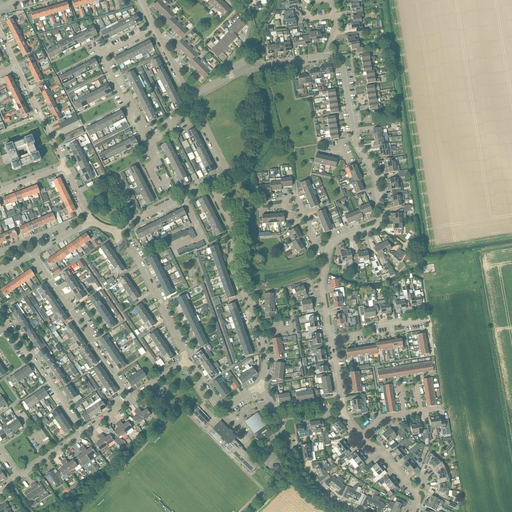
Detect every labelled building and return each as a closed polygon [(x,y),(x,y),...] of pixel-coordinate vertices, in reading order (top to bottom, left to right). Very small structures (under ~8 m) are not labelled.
[(81,6),(78,0),(75,0),(72,1),(74,8),(81,6)] [(158,11),(165,5),(162,1),(163,0),(159,0),(154,6),(158,11)] [(225,4),(221,0),(219,0),(214,6),(219,11),(225,4)] [(289,10),(291,9),(296,8),(296,5),(299,5),(298,0),(285,0),(286,2),(288,1),(289,6),(288,6),(289,10)] [(158,11),(163,16),(170,9),(167,6),(169,4),(167,2),(165,5),(158,11)] [(362,2),(361,2),(358,2),(351,3),(348,4),(348,6),(350,6),(351,10),(356,9),(356,13),(363,12),(362,5),(362,4),(362,2)] [(60,12),(63,11),(61,4),(55,6),(57,13),(58,15),(61,14),(60,12)] [(230,9),(225,4),(219,11),(224,16),(230,9)] [(51,15),(57,13),(55,6),(49,8),(51,15)] [(172,7),(170,9),(163,16),(168,21),(175,14),(177,12),(174,9),(172,7)] [(51,15),(49,8),(43,10),(45,17),(51,15)] [(285,15),(283,15),(284,21),(285,20),(286,28),(297,27),(295,18),(293,19),(292,9),(284,10),(285,15)] [(45,17),(43,10),(37,11),(39,18),(45,17)] [(39,18),(37,11),(31,13),(33,20),(39,18)] [(364,18),(363,12),(356,13),(357,16),(352,17),(353,21),(351,21),(351,23),(351,24),(358,22),(359,22),(361,22),(360,19),(364,18)] [(177,16),(175,14),(168,21),(166,23),(171,28),(177,21),(175,19),(177,17),(176,16),(177,16)] [(137,15),(130,18),(134,26),(140,22),(137,15)] [(129,16),(123,19),(128,29),(134,26),(130,18),(129,16)] [(117,21),(119,24),(122,32),(128,29),(123,19),(123,18),(117,21)] [(16,25),(18,24),(17,22),(20,21),(20,20),(14,22),(13,19),(6,22),(9,28),(16,25)] [(171,28),(176,33),(182,27),(179,23),(182,21),(180,19),(180,20),(179,19),(177,21),(171,28)] [(238,19),(234,24),(240,31),(245,26),(238,19)] [(360,25),(359,22),(358,22),(351,24),(351,23),(348,24),(349,26),(351,26),(351,30),(356,29),(356,33),(357,33),(362,32),(363,32),(362,25),(360,25)] [(117,35),(122,32),(119,24),(113,27),(117,35)] [(185,24),(182,27),(176,33),(181,38),(188,32),(184,28),(187,26),(185,24)] [(230,30),(236,35),(240,31),(234,24),(228,29),(230,31),(230,30)] [(9,28),(12,34),(18,31),(16,25),(9,28)] [(317,31),(315,32),(316,42),(318,42),(318,40),(321,39),(325,39),(323,26),(317,27),(317,31)] [(94,27),(87,30),(91,38),(97,35),(94,27)] [(111,37),(117,35),(113,27),(107,30),(111,37)] [(308,28),(308,32),(309,32),(310,41),(313,41),(314,43),(316,42),(315,32),(311,32),(310,28),(308,28)] [(303,47),(305,47),(303,33),(304,37),(300,38),(299,29),(297,29),(299,46),(302,45),(303,47)] [(85,41),(91,38),(87,30),(82,33),(85,41)] [(111,37),(107,30),(101,33),(105,41),(111,37)] [(225,35),(232,42),(237,37),(236,35),(230,30),(230,31),(225,35)] [(12,34),(15,39),(21,36),(18,31),(12,34)] [(363,36),(362,32),(357,33),(356,33),(351,34),(351,37),(347,38),(347,42),(345,42),(346,45),(348,44),(356,43),(359,42),(358,39),(358,37),(363,36)] [(85,41),(82,33),(76,36),(80,44),(85,41)] [(80,44),(76,36),(74,34),(72,35),(73,37),(70,39),(74,47),(80,44)] [(227,47),(232,42),(225,35),(220,40),(227,47)] [(15,39),(17,45),(24,42),(21,36),(15,39)] [(68,37),(63,39),(68,50),(74,47),(70,39),(68,37)] [(176,46),(181,51),(188,44),(184,41),(187,39),(185,37),(176,46)] [(62,53),(68,50),(63,39),(57,42),(58,45),(62,53)] [(29,46),(29,45),(27,40),(24,42),(17,45),(20,50),(27,47),(29,46)] [(143,43),(147,51),(153,48),(149,40),(143,43)] [(188,44),(181,51),(186,56),(192,49),(189,46),(192,44),(193,42),(192,40),(190,42),(188,44)] [(222,52),(227,47),(220,40),(215,45),(222,52)] [(274,55),(273,45),(270,46),(269,41),(266,41),(268,54),(272,54),(272,56),(274,55)] [(50,44),(52,48),(56,56),(62,53),(58,45),(55,46),(53,42),(50,44)] [(359,46),(359,42),(356,43),(348,44),(349,46),(351,46),(351,50),(356,49),(357,53),(363,52),(362,45),(359,46)] [(141,54),(147,51),(143,43),(138,46),(141,54)] [(197,45),(192,49),(186,56),(191,61),(198,54),(197,54),(199,52),(196,49),(197,49),(196,48),(199,46),(197,45)] [(217,57),(222,52),(215,45),(211,51),(217,57)] [(141,54),(138,46),(132,49),(135,57),(141,54)] [(30,53),(27,47),(20,50),(23,56),(30,53)] [(50,59),(56,56),(52,48),(46,51),(50,59)] [(129,60),(135,57),(132,49),(126,52),(129,60)] [(126,52),(120,55),(123,63),(129,60),(126,52)] [(198,54),(191,61),(189,63),(194,68),(200,61),(197,58),(201,54),(199,53),(198,54)] [(117,66),(123,63),(120,55),(114,58),(117,66)] [(25,61),(28,66),(35,63),(32,58),(25,61)] [(151,62),(154,68),(161,64),(158,58),(151,62)] [(95,59),(89,62),(93,71),(95,70),(95,69),(99,67),(95,59)] [(202,59),(200,61),(194,68),(199,73),(205,66),(202,63),(204,61),(202,59)] [(205,66),(199,73),(204,78),(207,74),(212,70),(209,66),(212,62),(211,61),(207,64),(205,66)] [(93,71),(89,62),(83,65),(87,73),(92,70),(92,71),(93,71)] [(28,66),(31,72),(37,69),(35,63),(28,66)] [(164,70),(161,64),(154,68),(157,74),(164,70)] [(81,76),(87,73),(83,65),(77,68),(81,76)] [(40,68),(37,69),(31,72),(34,78),(40,75),(38,70),(40,69),(45,67),(44,66),(40,68)] [(76,78),(81,76),(77,68),(71,71),(75,79),(76,81),(77,81),(76,78)] [(164,70),(157,74),(160,80),(167,76),(164,70)] [(69,82),(75,79),(71,71),(65,74),(69,82)] [(125,75),(129,81),(136,77),(133,71),(125,75)] [(69,82),(65,74),(59,77),(63,85),(69,82)] [(306,84),(304,74),(301,74),(302,76),(298,77),(299,80),(294,81),(296,91),(303,89),(302,85),(306,84)] [(43,80),(40,75),(34,78),(37,83),(43,80)] [(4,79),(7,85),(13,82),(10,76),(4,79)] [(170,82),(167,76),(160,80),(163,86),(170,82)] [(129,81),(132,87),(139,83),(136,77),(129,81)] [(7,85),(4,87),(5,88),(7,92),(10,91),(16,88),(13,82),(7,85)] [(39,88),(42,94),(48,90),(51,89),(50,88),(49,86),(47,88),(44,82),(40,85),(41,87),(39,88)] [(163,86),(166,92),(173,88),(170,82),(163,86)] [(101,86),(106,96),(112,93),(108,85),(107,83),(103,85),(102,85),(101,86)] [(142,89),(139,83),(132,87),(135,93),(142,89)] [(364,91),(365,93),(375,91),(375,88),(379,88),(378,85),(366,87),(366,90),(364,91)] [(100,99),(106,96),(101,86),(100,86),(100,89),(96,91),(100,99)] [(20,94),(16,88),(10,91),(13,97),(20,94)] [(176,94),(173,88),(166,92),(169,98),(176,94)] [(48,90),(42,94),(45,99),(58,92),(57,89),(49,93),(48,90)] [(135,93),(137,98),(145,95),(142,89),(135,93)] [(96,91),(90,94),(94,102),(100,99),(96,91)] [(23,101),(20,94),(13,97),(16,104),(23,101)] [(88,105),(94,102),(90,94),(84,97),(88,105)] [(179,100),(176,94),(169,98),(172,103),(179,100)] [(137,98),(140,104),(148,100),(145,95),(137,98)] [(338,95),(328,97),(328,100),(323,101),(324,103),(337,101),(336,98),(338,98),(338,95)] [(45,99),(47,105),(54,102),(51,96),(45,99)] [(381,99),(380,96),(368,98),(368,102),(366,102),(367,104),(377,103),(376,100),(381,99)] [(56,100),(54,102),(47,105),(50,111),(57,107),(55,105),(58,103),(57,102),(60,100),(59,97),(56,99),(56,100)] [(76,111),(82,108),(78,100),(76,97),(74,98),(76,101),(72,103),(76,111)] [(84,97),(78,100),(82,108),(88,105),(84,97)] [(148,100),(140,104),(143,110),(151,106),(148,100)] [(179,100),(172,103),(175,110),(182,106),(182,104),(183,104),(181,101),(180,102),(179,100)] [(26,107),(23,101),(16,104),(19,110),(26,107)] [(377,103),(367,104),(367,107),(369,106),(369,110),(371,110),(371,111),(373,111),(374,113),(381,112),(380,108),(382,108),(382,105),(377,106),(377,103)] [(143,110),(146,116),(154,112),(151,106),(143,110)] [(12,112),(13,115),(17,113),(19,118),(29,113),(26,107),(19,110),(16,111),(16,110),(12,112)] [(50,111),(53,116),(60,113),(57,107),(50,111)] [(73,110),(72,107),(69,108),(69,110),(66,111),(64,108),(61,110),(62,112),(60,113),(53,116),(56,122),(62,119),(61,116),(73,110)] [(339,107),(329,108),(330,111),(322,112),(323,115),(338,113),(338,109),(340,109),(339,107)] [(121,111),(115,114),(119,122),(125,118),(121,111)] [(157,118),(154,112),(146,116),(150,122),(157,118)] [(113,125),(119,122),(115,114),(109,117),(113,125)] [(113,125),(109,117),(103,120),(107,128),(113,125)] [(101,131),(107,128),(103,120),(97,123),(101,131)] [(338,121),(328,123),(328,126),(323,127),(324,130),(337,127),(336,124),(338,124),(338,121)] [(97,123),(91,126),(95,134),(101,131),(97,123)] [(373,132),(372,133),(372,135),(383,133),(387,133),(387,130),(386,126),(386,125),(387,125),(387,123),(386,124),(381,124),(376,125),(377,128),(373,129),(373,132)] [(89,137),(95,134),(91,126),(85,129),(89,137)] [(187,133),(190,139),(197,135),(194,129),(187,133)] [(340,135),(340,133),(329,135),(330,138),(325,138),(326,141),(339,139),(338,135),(340,135)] [(197,135),(190,139),(193,145),(200,141),(197,135)] [(4,146),(7,154),(8,153),(11,163),(14,171),(21,168),(21,167),(33,162),(33,163),(41,160),(38,153),(37,153),(34,144),(35,143),(32,136),(24,139),(12,144),(12,143),(4,146)] [(128,140),(132,148),(138,144),(134,137),(128,140)] [(69,146),(72,152),(80,148),(79,148),(82,146),(79,141),(78,138),(66,144),(67,146),(69,146)] [(388,141),(388,138),(375,140),(375,144),(373,144),(374,147),(377,146),(384,145),(384,144),(384,141),(388,141)] [(126,151),(132,148),(128,140),(122,143),(126,151)] [(184,142),(182,143),(185,149),(190,146),(187,140),(184,142)] [(200,141),(193,145),(196,151),(203,147),(200,141)] [(161,145),(164,151),(172,148),(169,142),(161,145)] [(122,143),(116,146),(120,154),(126,151),(122,143)] [(114,157),(120,154),(116,146),(110,149),(114,157)] [(206,152),(203,147),(196,151),(199,156),(206,152)] [(83,154),(80,148),(72,152),(75,158),(83,154)] [(175,153),(172,148),(164,151),(167,157),(175,153)] [(114,157),(110,149),(104,152),(108,159),(114,157)] [(395,151),(395,149),(379,151),(380,154),(378,155),(378,157),(382,157),(392,156),(391,152),(393,152),(393,151),(395,151)] [(102,163),(108,159),(104,152),(98,155),(102,163)] [(209,158),(206,152),(199,156),(202,162),(209,158)] [(85,153),(83,154),(75,158),(78,164),(86,160),(85,159),(87,158),(85,153)] [(178,159),(175,153),(167,157),(170,163),(178,159)] [(386,162),(384,163),(385,165),(386,165),(387,168),(395,166),(398,166),(397,161),(398,161),(397,157),(395,157),(396,158),(394,158),(385,159),(386,162)] [(202,162),(204,168),(212,164),(209,158),(202,162)] [(170,163),(173,169),(181,165),(178,159),(170,163)] [(86,160),(78,164),(81,170),(88,166),(86,160)] [(215,170),(212,164),(204,168),(208,174),(215,170)] [(348,167),(350,172),(358,169),(356,164),(348,167)] [(181,165),(173,169),(176,175),(184,171),(181,165)] [(88,166),(81,170),(84,175),(91,172),(88,166)] [(128,169),(132,176),(139,172),(136,166),(128,169)] [(358,169),(350,172),(352,178),(360,174),(358,169)] [(176,175),(179,181),(187,177),(184,171),(176,175)] [(94,178),(91,172),(84,175),(87,181),(91,179),(94,178)] [(132,176),(134,181),(142,177),(139,172),(132,176)] [(145,183),(142,177),(134,181),(137,187),(145,183)] [(190,183),(187,177),(179,181),(182,187),(190,183)] [(56,186),(56,187),(63,183),(60,178),(49,183),(52,188),(56,186)] [(300,183),(302,189),(310,185),(308,180),(300,183)] [(352,183),(354,189),(362,185),(360,180),(357,182),(357,181),(354,182),(352,183)] [(65,189),(63,183),(56,187),(58,192),(65,189)] [(148,189),(145,183),(137,187),(140,193),(148,189)] [(401,183),(398,183),(389,185),(390,187),(388,187),(389,190),(391,190),(392,193),(400,192),(399,188),(402,188),(401,183)] [(37,185),(31,187),(34,195),(40,192),(37,185)] [(302,189),(304,194),(312,190),(310,185),(302,189)] [(362,185),(354,189),(356,194),(364,190),(362,185)] [(34,195),(31,187),(25,190),(28,197),(34,195)] [(65,189),(58,192),(61,197),(68,194),(65,189)] [(140,193),(143,199),(151,195),(148,189),(140,193)] [(22,199),(28,197),(25,190),(20,192),(22,199)] [(314,196),(312,190),(304,194),(306,199),(314,196)] [(22,199),(20,192),(14,194),(17,201),(22,199)] [(392,199),(392,202),(401,200),(404,200),(403,195),(400,196),(400,194),(403,193),(402,192),(400,192),(392,193),(392,197),(390,197),(390,200),(392,199)] [(17,201),(14,194),(8,196),(11,203),(17,201)] [(70,200),(68,194),(61,197),(64,203),(70,200)] [(151,195),(143,199),(146,205),(154,201),(151,195)] [(11,203),(8,196),(3,198),(6,205),(11,203)] [(316,201),(314,196),(306,199),(309,204),(316,201)] [(198,200),(201,206),(209,203),(206,197),(198,200)] [(61,204),(64,210),(73,205),(70,200),(64,203),(61,204)] [(318,206),(316,201),(309,204),(311,209),(318,206)] [(201,206),(204,212),(212,208),(209,203),(201,206)] [(369,204),(364,206),(367,213),(372,211),(369,204)] [(76,211),(73,205),(64,210),(62,210),(59,212),(55,214),(57,219),(60,217),(59,215),(64,213),(65,216),(70,213),(73,212),(76,211)] [(367,213),(364,206),(359,208),(360,210),(362,215),(367,213)] [(180,219),(182,222),(188,218),(183,208),(176,211),(180,219)] [(204,212),(207,218),(215,214),(212,208),(204,212)] [(14,210),(13,209),(6,213),(8,218),(16,215),(14,210)] [(317,213),(319,218),(326,215),(324,210),(317,213)] [(363,218),(362,215),(360,210),(355,212),(358,220),(363,218)] [(174,222),(180,219),(176,211),(171,214),(174,222)] [(358,220),(355,212),(349,214),(353,222),(358,220)] [(47,216),(50,222),(56,220),(53,213),(47,216)] [(28,232),(25,225),(23,222),(22,218),(20,214),(13,217),(15,222),(19,221),(22,227),(19,228),(22,234),(28,232)] [(171,214),(165,217),(169,225),(174,222),(171,214)] [(215,214),(207,218),(210,224),(218,220),(215,214)] [(342,218),(344,223),(347,222),(348,224),(353,222),(349,214),(347,215),(346,214),(344,215),(344,217),(343,217),(342,218)] [(319,218),(321,223),(328,220),(326,215),(319,218)] [(44,225),(50,222),(47,216),(42,218),(44,225)] [(163,228),(169,225),(165,217),(159,220),(163,228)] [(42,218),(36,221),(39,227),(44,225),(42,218)] [(163,228),(159,220),(153,223),(157,231),(158,233),(160,232),(159,230),(163,228)] [(210,224),(213,230),(221,226),(218,220),(210,224)] [(328,220),(321,223),(323,228),(330,225),(328,220)] [(33,230),(39,227),(36,221),(30,223),(33,230)] [(30,223),(25,225),(28,232),(33,230),(30,223)] [(151,234),(157,231),(153,223),(147,226),(151,234)] [(333,230),(330,225),(323,228),(325,233),(333,230)] [(147,226),(141,229),(145,237),(151,234),(147,226)] [(224,232),(221,226),(213,230),(216,236),(224,232)] [(289,236),(290,238),(299,232),(296,227),(289,232),(291,234),(289,236)] [(139,240),(145,237),(141,229),(135,232),(139,240)] [(9,232),(12,239),(18,236),(15,230),(9,232)] [(407,240),(410,242),(414,237),(416,234),(412,231),(410,234),(411,235),(407,240)] [(302,237),(299,232),(290,238),(291,240),(293,239),(294,241),(298,239),(302,237)] [(398,233),(395,236),(405,243),(407,240),(398,233)] [(85,243),(88,248),(90,251),(99,245),(96,240),(92,243),(93,243),(90,245),(88,241),(90,240),(86,234),(81,237),(85,243)] [(80,247),(85,243),(81,237),(76,240),(80,247)] [(301,243),(298,239),(294,241),(291,243),(293,246),(291,247),(292,249),(301,243)] [(76,240),(71,244),(75,250),(80,247),(76,240)] [(383,243),(388,253),(390,252),(389,250),(394,247),(391,242),(388,243),(389,242),(388,240),(383,243)] [(304,248),(301,243),(292,249),(293,251),(295,250),(297,253),(298,252),(300,254),(302,253),(300,251),(304,248)] [(388,253),(383,243),(380,245),(380,243),(378,245),(383,253),(385,252),(386,254),(388,253)] [(71,244),(66,247),(70,253),(75,250),(71,244)] [(100,248),(104,253),(111,249),(107,244),(100,248)] [(209,248),(211,254),(219,251),(217,245),(209,248)] [(383,253),(378,245),(375,246),(376,247),(374,248),(378,256),(383,253)] [(65,257),(70,253),(66,247),(61,251),(65,257)] [(114,254),(111,249),(104,253),(108,259),(114,254)] [(356,264),(356,262),(355,261),(352,261),(351,254),(350,249),(348,250),(348,251),(345,252),(347,263),(352,263),(353,268),(354,268),(355,268),(356,268),(356,264)] [(61,251),(56,254),(60,260),(65,257),(61,251)] [(211,254),(213,259),(221,257),(219,251),(211,254)] [(347,263),(345,252),(343,252),(343,251),(340,251),(341,257),(338,257),(339,264),(342,264),(342,261),(347,261),(347,263)] [(358,265),(364,264),(364,261),(362,252),(360,252),(360,251),(357,251),(357,254),(354,255),(355,261),(356,262),(358,262),(358,265)] [(56,263),(60,260),(56,254),(51,257),(56,263)] [(118,259),(114,254),(108,259),(111,264),(118,259)] [(148,259),(151,264),(158,261),(155,256),(148,259)] [(209,267),(215,265),(223,262),(221,257),(213,259),(209,261),(210,263),(208,264),(209,267)] [(46,261),(43,263),(47,269),(50,267),(53,266),(55,264),(51,258),(46,261)] [(81,269),(86,266),(82,259),(77,263),(81,269)] [(118,259),(111,264),(115,269),(121,265),(118,259)] [(151,264),(153,270),(160,266),(158,261),(151,264)] [(215,265),(217,271),(225,268),(223,262),(215,265)] [(125,270),(121,265),(115,269),(111,272),(113,274),(117,272),(118,274),(125,270)] [(162,269),(160,266),(153,270),(156,275),(163,272),(162,269)] [(57,268),(51,272),(54,276),(60,272),(57,268)] [(225,268),(217,271),(219,276),(227,274),(225,268)] [(25,273),(30,279),(35,276),(30,269),(25,273)] [(65,280),(72,275),(68,270),(61,275),(65,280)] [(156,275),(159,281),(166,277),(163,272),(156,275)] [(25,282),(30,279),(25,273),(20,276),(25,282)] [(219,276),(221,282),(229,279),(227,274),(219,276)] [(72,275),(65,280),(68,285),(75,281),(72,275)] [(15,280),(20,286),(25,282),(20,276),(15,280)] [(123,286),(129,281),(126,276),(119,281),(120,283),(117,285),(120,288),(123,286)] [(112,277),(104,283),(102,284),(104,287),(110,283),(114,280),(112,277)] [(168,283),(166,277),(159,281),(161,286),(168,283)] [(229,279),(221,282),(223,288),(231,285),(229,279)] [(339,287),(338,279),(330,281),(331,288),(339,287)] [(15,289),(20,286),(15,280),(10,283),(15,289)] [(75,281),(68,285),(72,290),(79,286),(75,281)] [(129,281),(123,286),(126,291),(133,287),(129,281)] [(10,283),(5,286),(10,293),(15,289),(10,283)] [(168,283),(161,286),(164,292),(171,288),(168,283)] [(72,290),(75,296),(82,291),(85,289),(82,284),(79,286),(72,290)] [(294,289),(295,293),(305,290),(303,286),(301,286),(300,284),(295,286),(295,284),(290,286),(291,287),(290,287),(291,290),(294,289)] [(36,290),(40,295),(48,290),(44,285),(39,288),(36,290)] [(223,288),(225,293),(233,291),(231,285),(223,288)] [(5,296),(10,293),(5,286),(0,290),(5,296)] [(133,287),(126,291),(130,296),(136,292),(133,287)] [(174,294),(171,288),(164,292),(167,297),(174,294)] [(336,292),(332,293),(333,298),(344,296),(343,289),(342,289),(342,288),(335,289),(336,292)] [(40,295),(43,300),(51,295),(48,290),(40,295)] [(298,300),(302,299),(308,297),(307,295),(306,295),(305,290),(295,293),(298,300)] [(82,291),(75,296),(79,301),(80,302),(89,297),(87,295),(86,296),(82,291)] [(235,296),(233,291),(225,293),(227,299),(235,296)] [(264,300),(276,300),(275,297),(274,297),(273,293),(278,293),(278,291),(269,292),(269,294),(264,294),(264,300)] [(140,297),(136,292),(130,296),(133,301),(129,304),(130,307),(135,304),(134,302),(140,297)] [(412,306),(417,306),(415,297),(414,292),(410,294),(407,295),(407,297),(408,302),(411,302),(412,306)] [(420,296),(415,297),(417,306),(422,305),(421,300),(424,299),(424,303),(423,292),(419,293),(420,296)] [(404,296),(399,297),(400,301),(401,310),(406,309),(406,305),(409,305),(408,302),(407,297),(407,295),(407,293),(403,294),(404,296)] [(51,295),(43,300),(44,300),(45,302),(47,301),(49,303),(55,299),(51,295)] [(90,299),(93,305),(99,300),(96,295),(90,299)] [(180,304),(187,301),(184,295),(177,299),(180,304)] [(214,297),(212,298),(215,306),(221,304),(218,296),(214,297)] [(308,297),(302,299),(302,301),(301,301),(302,306),(312,305),(311,300),(309,300),(308,297)] [(393,309),(391,297),(392,299),(389,299),(389,300),(388,304),(385,305),(386,314),(391,313),(391,309),(393,309)] [(394,297),(391,297),(393,309),(393,308),(396,307),(396,310),(401,310),(400,301),(397,301),(396,298),(394,297)] [(49,303),(52,308),(58,304),(55,299),(49,303)] [(103,305),(99,300),(93,305),(96,309),(103,305)] [(381,314),(386,314),(385,305),(384,300),(377,301),(377,304),(378,310),(380,310),(381,314)] [(180,304),(182,309),(189,306),(187,301),(180,304)] [(342,302),(334,303),(334,308),(341,307),(341,310),(347,310),(347,306),(343,307),(342,302)] [(9,308),(13,314),(21,308),(17,303),(15,305),(14,304),(9,308)] [(207,310),(210,310),(212,309),(210,303),(208,304),(202,307),(204,312),(206,311),(207,310)] [(230,304),(227,305),(229,311),(237,309),(235,303),(230,304)] [(52,308),(56,313),(61,309),(58,304),(52,308)] [(134,309),(138,314),(145,309),(141,304),(134,309)] [(378,310),(377,304),(374,305),(374,306),(368,307),(369,309),(370,317),(376,316),(375,310),(378,310)] [(96,309),(100,314),(106,310),(103,305),(96,309)] [(313,309),(312,305),(302,306),(303,311),(307,310),(307,313),(314,312),(313,309)] [(192,311),(189,306),(182,309),(185,315),(192,311)] [(365,318),(370,317),(369,309),(366,309),(366,308),(363,308),(363,306),(359,307),(360,315),(364,314),(365,318)] [(24,313),(21,308),(13,314),(16,318),(22,314),(24,313)] [(41,309),(37,311),(41,316),(46,313),(42,308),(41,309)] [(61,309),(56,313),(57,316),(54,318),(55,320),(65,314),(61,309)] [(148,314),(145,309),(138,314),(141,319),(148,314)] [(100,314),(103,319),(110,315),(106,310),(100,314)] [(342,314),(336,315),(336,320),(345,319),(347,318),(349,318),(347,310),(341,310),(342,314)] [(195,317),(192,311),(185,315),(187,320),(195,317)] [(46,313),(41,316),(44,321),(49,318),(46,313)] [(25,320),(22,314),(16,318),(19,324),(25,320)] [(65,314),(55,320),(55,321),(59,318),(62,323),(68,319),(65,314)] [(152,319),(148,314),(141,319),(145,324),(152,319)] [(241,320),(239,314),(231,317),(233,322),(241,320)] [(309,320),(310,323),(319,322),(318,316),(312,317),(312,314),(305,315),(306,320),(306,321),(309,320)] [(103,319),(107,324),(113,320),(110,315),(103,319)] [(187,320),(190,326),(197,322),(195,317),(187,320)] [(345,319),(336,320),(337,325),(342,325),(344,324),(344,327),(348,326),(348,324),(347,318),(345,319)] [(145,324),(142,326),(144,328),(146,326),(148,329),(149,330),(150,331),(151,330),(152,329),(154,328),(153,327),(155,325),(152,319),(145,324)] [(19,324),(23,329),(29,325),(25,320),(19,324)] [(113,320),(107,324),(110,329),(116,325),(113,320)] [(233,322),(235,328),(243,326),(241,320),(233,322)] [(200,328),(203,326),(200,321),(197,322),(190,326),(193,331),(200,328)] [(319,322),(310,323),(310,326),(307,326),(308,332),(315,331),(314,328),(319,327),(319,322)] [(64,332),(66,334),(74,328),(71,323),(67,326),(65,327),(67,330),(64,332)] [(23,329),(26,333),(32,330),(29,325),(23,329)] [(235,328),(237,334),(245,331),(243,326),(235,328)] [(70,335),(72,337),(78,333),(74,328),(66,334),(67,337),(70,335)] [(200,328),(193,331),(195,337),(202,333),(200,328)] [(35,335),(32,330),(26,333),(30,338),(35,335)] [(149,336),(153,341),(160,336),(156,331),(149,336)] [(247,337),(245,331),(237,334),(239,340),(247,337)] [(315,334),(315,331),(308,332),(309,337),(312,337),(312,340),(321,338),(320,333),(315,334)] [(78,333),(72,337),(75,342),(81,338),(78,333)] [(202,333),(195,337),(198,342),(205,339),(202,333)] [(38,339),(35,335),(30,338),(33,343),(38,339)] [(103,346),(109,341),(112,339),(111,337),(108,339),(106,336),(99,340),(103,346)] [(160,336),(153,341),(156,346),(163,342),(160,336)] [(239,340),(241,345),(249,343),(247,337),(239,340)] [(38,340),(38,339),(33,343),(36,348),(37,348),(39,350),(46,345),(41,338),(38,340)] [(75,342),(79,347),(84,343),(81,338),(75,342)] [(322,344),(321,338),(312,340),(313,343),(310,343),(311,348),(319,347),(317,347),(317,344),(322,344)] [(205,339),(198,342),(201,347),(202,347),(207,344),(208,344),(205,339)] [(113,346),(109,341),(103,346),(106,351),(113,346)] [(167,347),(163,342),(156,346),(160,352),(167,347)] [(381,351),(382,351),(381,342),(376,343),(376,345),(378,354),(378,355),(382,354),(382,356),(384,356),(384,353),(382,353),(381,351)] [(78,352),(79,354),(88,348),(84,343),(79,347),(81,350),(78,352)] [(250,348),(249,343),(241,345),(243,351),(250,348)] [(106,351),(110,355),(119,349),(116,344),(113,346),(106,351)] [(41,355),(43,357),(51,352),(46,345),(39,350),(40,352),(39,352),(38,353),(40,356),(41,355)] [(160,352),(163,357),(170,352),(167,347),(160,352)] [(319,347),(311,348),(311,349),(313,348),(314,354),(316,353),(317,356),(326,355),(325,349),(320,350),(319,347)] [(88,348),(79,354),(82,359),(91,353),(88,348)] [(252,354),(250,348),(243,351),(245,357),(252,354)] [(110,355),(113,360),(119,356),(116,351),(119,349),(110,355)] [(205,356),(210,352),(208,349),(203,353),(201,350),(195,355),(198,360),(205,356)] [(46,362),(51,359),(50,356),(52,354),(51,352),(43,357),(44,359),(43,360),(45,363),(46,362)] [(174,357),(170,352),(163,357),(167,362),(169,365),(174,362),(172,359),(174,357)] [(94,358),(91,353),(82,359),(84,362),(85,361),(86,364),(94,358)] [(198,360),(202,365),(208,360),(208,361),(213,357),(211,354),(206,358),(205,356),(198,360)] [(312,364),(312,365),(315,365),(322,364),(321,361),(327,360),(326,355),(317,356),(317,359),(314,359),(315,364),(312,364)] [(113,360),(116,365),(123,361),(119,356),(113,360)] [(94,358),(86,364),(85,365),(88,370),(98,363),(94,358)] [(247,359),(242,362),(244,365),(245,366),(253,361),(251,358),(247,359)] [(51,359),(46,362),(49,367),(55,363),(51,359)] [(158,361),(157,361),(156,362),(159,367),(164,364),(160,359),(158,361)] [(211,365),(208,361),(208,360),(202,365),(205,369),(211,365)] [(123,361),(116,365),(120,370),(127,365),(126,363),(125,364),(123,361)] [(432,361),(425,362),(427,372),(433,371),(432,361)] [(55,363),(49,367),(53,372),(61,367),(57,362),(55,363)] [(425,362),(418,363),(420,373),(427,372),(425,362)] [(420,373),(418,363),(411,364),(413,374),(420,373)] [(322,366),(322,364),(315,365),(312,365),(311,366),(312,368),(314,368),(314,367),(316,367),(316,370),(319,370),(319,373),(329,371),(328,366),(322,366)] [(406,375),(413,374),(411,364),(404,366),(406,375)] [(28,365),(23,369),(28,376),(33,372),(28,365)] [(93,370),(97,375),(103,371),(100,365),(93,370)] [(214,370),(215,370),(217,368),(220,367),(218,365),(213,368),(211,365),(205,369),(208,374),(214,370)] [(406,375),(404,366),(398,367),(399,376),(406,375)] [(53,372),(56,377),(61,373),(58,369),(61,367),(53,372)] [(248,371),(252,378),(257,374),(259,372),(259,370),(260,368),(256,370),(254,367),(248,371)] [(392,377),(399,376),(398,367),(391,368),(392,377)] [(221,373),(217,368),(215,370),(214,370),(208,374),(212,379),(221,373)] [(391,368),(384,369),(385,378),(392,377),(391,368)] [(30,379),(28,376),(23,369),(18,372),(23,379),(26,378),(27,380),(28,379),(30,379)] [(379,379),(385,378),(384,369),(377,370),(379,379)] [(137,374),(141,380),(146,377),(142,370),(137,374)] [(107,376),(103,371),(97,375),(100,381),(107,376)] [(243,375),(247,381),(252,378),(248,371),(243,375)] [(18,372),(13,376),(18,383),(23,379),(18,372)] [(61,373),(56,377),(59,382),(60,382),(65,378),(61,373)] [(141,380),(137,374),(132,377),(136,383),(141,380)] [(318,375),(316,376),(316,378),(319,378),(321,378),(321,383),(332,382),(332,379),(330,380),(329,376),(325,377),(325,374),(320,375),(318,375)] [(242,384),(247,381),(243,375),(238,378),(242,384)] [(18,386),(20,389),(23,387),(21,384),(20,385),(18,383),(13,376),(8,379),(13,386),(16,384),(17,387),(18,386)] [(107,376),(100,381),(104,386),(110,381),(107,376)] [(65,378),(60,382),(59,382),(58,383),(60,385),(61,385),(63,387),(68,383),(67,382),(69,380),(67,377),(65,378)] [(136,383),(132,377),(127,380),(131,387),(136,383)] [(216,388),(222,383),(219,378),(212,383),(216,388)] [(423,379),(424,386),(433,385),(432,378),(423,379)] [(114,386),(110,381),(104,386),(107,391),(114,386)] [(236,381),(234,383),(231,385),(234,390),(237,387),(237,388),(240,386),(236,381)] [(216,388),(219,393),(226,388),(222,383),(216,388)] [(383,393),(393,391),(391,384),(382,386),(383,393)] [(361,387),(353,388),(354,393),(362,392),(362,388),(364,387),(364,385),(361,385),(361,387)] [(425,393),(434,392),(433,385),(424,386),(425,393)] [(63,390),(67,395),(74,391),(70,386),(63,390)] [(118,392),(114,386),(107,391),(111,396),(110,397),(113,400),(117,397),(115,394),(118,392)] [(293,391),(292,391),(293,397),(296,397),(297,402),(302,401),(301,392),(295,393),(294,387),(292,387),(293,391)] [(46,400),(47,400),(50,398),(48,395),(49,395),(44,388),(39,392),(44,399),(45,401),(46,400)] [(226,388),(219,393),(223,398),(229,393),(226,388)] [(312,391),(307,392),(308,402),(310,402),(310,400),(314,399),(313,395),(316,395),(315,390),(315,388),(312,389),(312,391)] [(332,393),(331,388),(322,389),(323,394),(322,395),(322,398),(328,397),(328,394),(332,393)] [(73,391),(67,396),(70,401),(71,400),(74,404),(82,399),(79,395),(77,397),(73,391)] [(289,393),(283,394),(285,403),(290,402),(290,398),(293,397),(292,391),(289,391),(289,393)] [(393,391),(383,393),(384,400),(394,398),(393,391)] [(39,392),(34,395),(38,402),(44,399),(39,392)] [(279,404),(285,403),(283,394),(278,395),(277,392),(274,393),(275,399),(278,398),(279,404)] [(435,398),(434,392),(425,393),(426,400),(435,398)] [(34,405),(38,402),(34,395),(29,398),(34,405)] [(351,401),(352,406),(362,404),(362,399),(366,399),(365,395),(359,396),(359,399),(351,401)] [(35,408),(34,405),(29,398),(24,402),(29,409),(31,407),(33,410),(34,409),(36,411),(38,410),(37,407),(35,408)] [(96,404),(101,411),(106,407),(102,401),(101,401),(100,398),(94,402),(96,404)] [(394,398),(384,400),(385,406),(395,405),(394,398)] [(435,398),(426,400),(427,407),(437,405),(436,400),(435,398)] [(50,405),(49,406),(52,411),(60,405),(58,402),(53,406),(51,404),(50,405)] [(96,404),(91,408),(95,415),(101,411),(96,404)] [(363,409),(362,404),(352,406),(353,411),(361,410),(362,413),(368,412),(367,408),(363,409)] [(396,412),(395,405),(385,406),(386,413),(396,412)] [(87,411),(86,412),(90,418),(95,415),(91,408),(87,411)] [(139,408),(136,410),(143,420),(151,415),(147,409),(142,412),(139,408)] [(205,425),(210,420),(198,408),(192,413),(196,416),(205,425)] [(49,421),(49,422),(50,423),(53,422),(52,420),(54,419),(61,414),(58,409),(51,414),(53,416),(51,418),(52,420),(51,420),(49,421)] [(137,425),(143,420),(136,410),(134,411),(137,416),(132,419),(133,421),(131,422),(139,433),(141,432),(137,425)] [(90,418),(86,412),(81,415),(85,422),(90,418)] [(254,434),(256,433),(266,425),(257,413),(245,422),(254,434)] [(54,419),(52,420),(53,422),(55,425),(58,424),(65,419),(61,414),(54,419)] [(436,428),(434,417),(429,418),(431,427),(427,427),(428,434),(432,433),(432,431),(434,430),(433,428),(436,428)] [(440,417),(434,417),(436,428),(441,427),(442,435),(446,435),(444,421),(440,421),(440,417)] [(58,424),(61,428),(68,424),(65,419),(58,424)] [(332,427),(334,430),(342,425),(338,420),(337,421),(335,419),(331,423),(333,426),(332,427)] [(17,420),(12,423),(17,430),(22,427),(17,420)] [(120,421),(118,423),(125,433),(132,428),(131,426),(128,422),(123,425),(120,421)] [(233,432),(230,429),(229,430),(220,421),(213,429),(221,438),(220,438),(223,442),(224,441),(228,445),(229,445),(234,439),(236,437),(232,433),(233,432)] [(314,422),(316,431),(316,433),(321,432),(321,429),(324,428),(323,422),(320,423),(320,421),(314,422)] [(310,424),(307,425),(308,431),(312,430),(312,432),(316,431),(314,422),(309,423),(310,424)] [(12,423),(7,426),(12,433),(17,430),(12,423)] [(125,433),(118,423),(116,424),(119,428),(114,432),(118,438),(125,433)] [(421,423),(416,424),(417,434),(422,434),(423,437),(427,436),(426,430),(422,430),(421,423)] [(72,429),(68,424),(61,428),(65,433),(72,429)] [(308,431),(307,425),(304,425),(303,424),(298,425),(295,425),(297,433),(299,432),(300,434),(304,433),(303,432),(308,431)] [(411,425),(408,426),(409,430),(411,429),(412,432),(412,435),(417,434),(416,424),(410,425),(411,425)] [(3,425),(2,426),(1,427),(3,430),(7,437),(12,433),(7,426),(5,428),(3,425)] [(266,425),(256,433),(257,434),(256,435),(257,436),(255,438),(261,441),(262,440),(263,441),(264,440),(265,441),(266,441),(273,434),(273,433),(273,432),(272,432),(269,428),(267,426),(266,425)] [(346,432),(344,429),(345,429),(342,425),(334,430),(333,432),(336,436),(339,433),(341,436),(342,435),(346,432)] [(386,432),(393,440),(397,437),(390,429),(386,432)] [(393,440),(386,432),(382,435),(389,443),(393,440)] [(119,450),(122,448),(117,440),(113,435),(111,436),(110,435),(105,438),(102,434),(100,435),(108,448),(114,444),(119,450)] [(108,448),(100,435),(97,437),(100,441),(96,444),(97,447),(95,448),(98,452),(103,448),(106,452),(109,449),(108,448)] [(400,443),(403,447),(404,446),(403,445),(408,442),(408,443),(411,440),(406,438),(400,443)] [(117,440),(122,448),(126,446),(122,439),(119,441),(119,440),(118,440),(117,440)] [(228,445),(225,448),(229,452),(230,451),(252,473),(256,469),(259,465),(242,448),(236,442),(234,440),(229,445),(228,445)] [(335,447),(338,451),(347,444),(343,440),(339,443),(335,447)] [(303,445),(302,445),(302,446),(303,445),(304,448),(302,448),(303,454),(312,452),(314,452),(313,447),(315,446),(315,443),(314,443),(309,444),(308,444),(307,445),(303,445)] [(350,448),(347,444),(338,451),(341,455),(338,457),(340,460),(341,459),(345,456),(343,454),(350,448)] [(84,446),(81,448),(89,459),(91,462),(98,457),(98,455),(96,452),(95,453),(91,447),(87,451),(84,446)] [(392,453),(396,457),(404,450),(401,446),(392,453)] [(86,461),(89,459),(81,448),(79,450),(82,454),(77,457),(79,459),(77,461),(79,465),(82,463),(83,465),(84,466),(87,464),(87,463),(85,461),(86,460),(86,461)] [(405,456),(407,459),(413,454),(410,450),(407,452),(408,453),(407,454),(404,450),(396,457),(399,461),(405,456)] [(312,452),(303,454),(304,459),(305,459),(306,462),(311,461),(316,460),(314,452),(312,452)] [(352,458),(355,462),(363,456),(360,452),(354,457),(351,454),(347,457),(346,458),(349,461),(352,458)] [(415,456),(413,454),(407,459),(409,461),(403,465),(406,469),(414,463),(416,461),(413,457),(415,456)] [(428,465),(431,466),(438,458),(433,454),(433,455),(430,454),(428,457),(427,457),(426,460),(424,464),(428,466),(428,465)] [(363,456),(355,462),(358,466),(355,469),(358,473),(364,468),(361,465),(367,460),(363,456)] [(431,469),(433,472),(443,465),(442,462),(443,462),(438,458),(431,466),(432,469),(431,469)] [(65,459),(63,461),(72,474),(76,472),(74,468),(79,465),(77,461),(75,462),(73,460),(68,463),(65,459)] [(59,475),(61,477),(66,474),(68,477),(72,474),(63,461),(61,462),(64,467),(59,470),(61,474),(59,475)] [(316,462),(311,463),(312,466),(313,469),(315,469),(316,472),(328,467),(327,464),(324,465),(322,461),(316,462)] [(364,468),(362,469),(366,472),(367,471),(372,467),(375,471),(383,465),(380,461),(374,466),(371,463),(371,462),(365,467),(364,468)] [(417,467),(414,463),(406,469),(409,474),(417,467)] [(328,467),(316,472),(318,476),(317,476),(318,479),(317,480),(320,482),(328,475),(327,473),(326,472),(337,467),(333,465),(328,467)] [(387,469),(383,465),(375,471),(378,475),(373,479),(375,482),(378,480),(382,477),(380,474),(387,469)] [(443,465),(433,472),(435,474),(436,474),(437,476),(448,472),(446,467),(445,467),(443,465)] [(64,481),(61,477),(59,475),(57,477),(52,471),(46,475),(54,486),(60,482),(60,483),(64,481)] [(450,478),(448,472),(437,476),(438,479),(437,479),(437,482),(449,481),(449,478),(450,478)] [(330,486),(333,489),(341,479),(340,478),(339,476),(336,480),(334,478),(335,478),(333,476),(328,480),(324,483),(326,486),(327,485),(329,487),(330,486)] [(384,483),(387,486),(396,480),(392,476),(386,481),(383,478),(379,482),(381,485),(384,483)] [(344,481),(341,479),(333,489),(336,491),(335,492),(338,494),(337,495),(341,496),(346,486),(344,485),(343,485),(342,484),(344,481)] [(390,490),(387,493),(390,496),(391,496),(395,492),(392,489),(396,486),(399,484),(396,480),(387,486),(390,490)] [(449,481),(437,482),(437,485),(438,485),(439,488),(450,490),(451,484),(450,481),(449,481)] [(77,482),(68,488),(72,493),(81,487),(77,482)] [(47,493),(43,487),(40,483),(35,486),(34,484),(30,486),(32,488),(24,494),(33,507),(37,504),(35,501),(39,498),(41,501),(49,496),(47,492),(47,493)] [(349,498),(352,499),(358,487),(357,487),(355,486),(354,486),(353,490),(351,489),(351,488),(348,487),(343,497),(346,499),(346,498),(348,499),(349,498)] [(358,487),(352,499),(356,501),(355,502),(357,503),(356,503),(360,505),(365,495),(361,493),(361,494),(359,493),(361,488),(358,487)] [(448,496),(450,490),(439,488),(437,490),(435,494),(439,496),(442,497),(446,498),(448,496)] [(368,506),(371,508),(377,496),(373,495),(372,498),(367,496),(362,506),(365,507),(367,508),(368,506)] [(380,498),(377,496),(371,508),(375,510),(374,511),(376,511),(375,511),(379,511),(384,503),(378,501),(380,498)] [(431,496),(429,501),(438,505),(438,506),(442,507),(444,504),(443,502),(443,503),(442,501),(431,496)] [(386,504),(389,505),(401,510),(403,507),(404,508),(405,506),(407,503),(396,498),(395,501),(395,502),(394,503),(390,502),(387,501),(386,504)] [(438,505),(429,501),(426,507),(435,511),(436,511),(437,511),(441,510),(442,507),(438,506),(438,505)] [(10,511),(9,510),(10,509),(6,503),(0,506),(0,511),(10,511)]
